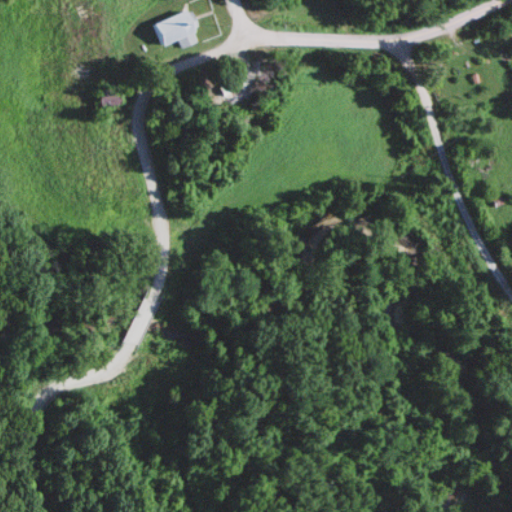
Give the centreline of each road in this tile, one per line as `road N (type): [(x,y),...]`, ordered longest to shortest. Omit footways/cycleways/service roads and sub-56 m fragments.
road 1 (residential): [(28,511),(36,404),(78,377),(125,363),(154,313),(162,245),(132,93),(159,71),(248,30)]
road 2 (residential): [(511,302),(472,240),(440,162),(408,38)]
road 3 (tertiary): [(506,0),(408,38),(350,43),(248,30)]
